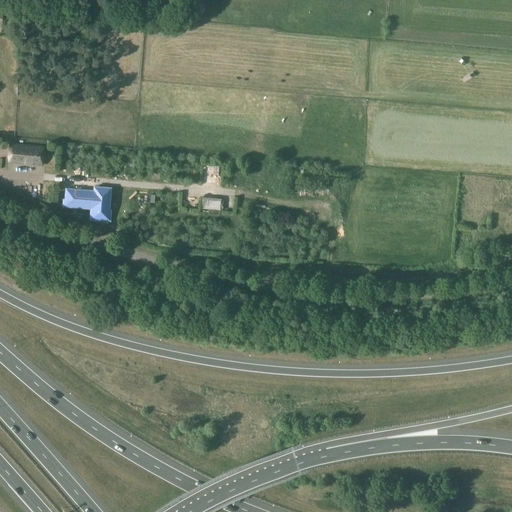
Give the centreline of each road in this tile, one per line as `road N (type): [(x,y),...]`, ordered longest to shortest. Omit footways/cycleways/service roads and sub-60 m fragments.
road 1 (motorway): [(511,359),(344,375),(267,369),(118,342),(0,293)]
road 2 (unclassified): [(0,217),(194,275),(290,290),(419,293),(511,278)]
road 3 (motorway): [(511,449),(441,442),(327,455),(253,478),(186,511)]
road 4 (motorway): [(250,511),(91,424),(0,346)]
road 5 (motorway): [(92,511),(0,408)]
